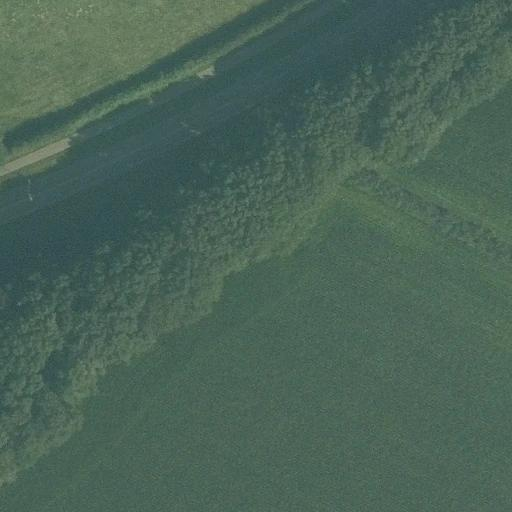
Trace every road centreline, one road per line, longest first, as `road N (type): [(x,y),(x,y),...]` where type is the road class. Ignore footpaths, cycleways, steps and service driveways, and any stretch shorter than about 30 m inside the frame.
road 1 (unclassified): [(0,352),(495,0)]
road 2 (secondary): [(0,210),(202,116),(402,0)]
